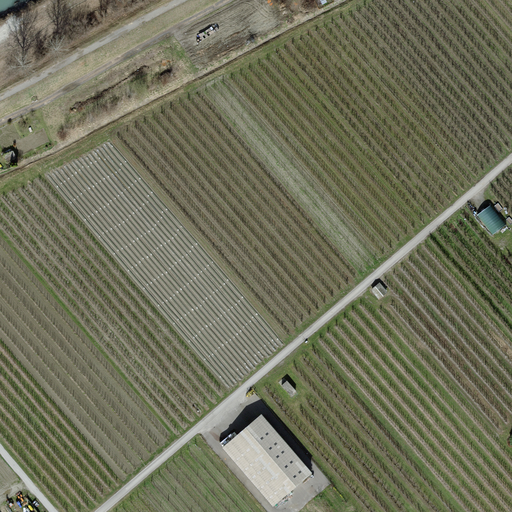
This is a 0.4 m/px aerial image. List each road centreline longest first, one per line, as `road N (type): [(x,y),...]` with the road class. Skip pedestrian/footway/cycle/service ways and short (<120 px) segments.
road 1 (unclassified): [(99,511),(511,158)]
road 2 (track): [(255,0),(0,136)]
road 3 (track): [(0,97),(184,0)]
